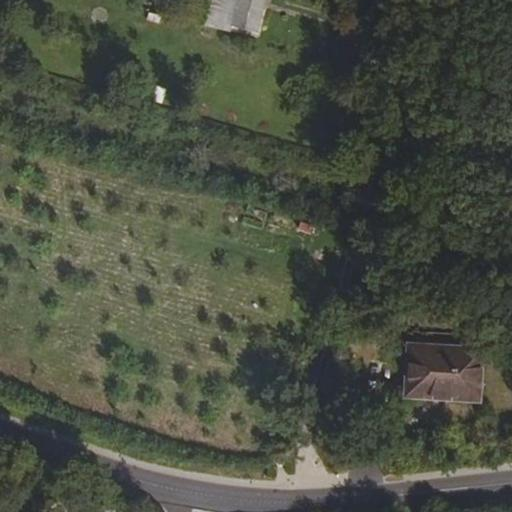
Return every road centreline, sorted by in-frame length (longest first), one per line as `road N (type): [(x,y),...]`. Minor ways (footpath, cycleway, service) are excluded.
road 1 (track): [(405,0),(398,76),(306,446),(309,502)]
road 2 (unclassified): [(511,484),(309,502),(194,492)]
road 3 (unclassified): [(194,492),(0,431)]
